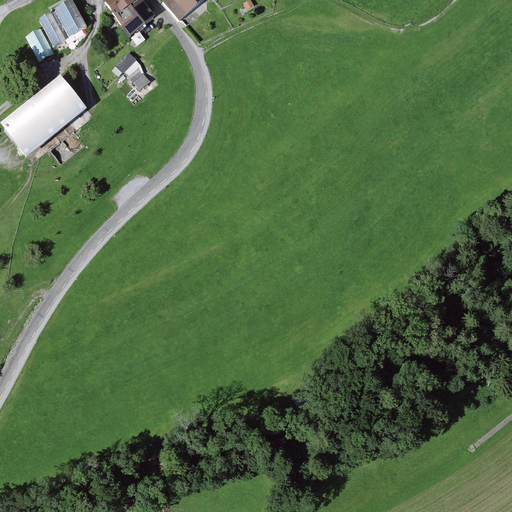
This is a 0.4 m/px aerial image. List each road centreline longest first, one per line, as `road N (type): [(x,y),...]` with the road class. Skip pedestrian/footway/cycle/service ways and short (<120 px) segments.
road 1 (unclassified): [(154,0),(195,60),(202,92),(197,129),(182,157),(68,273),(0,393)]
road 2 (track): [(95,0),(96,26),(81,52),(92,92),(87,119),(27,165),(0,163)]
road 3 (track): [(324,0),(404,30),(436,19),(457,0)]
road 4 (track): [(193,55),(308,0)]
